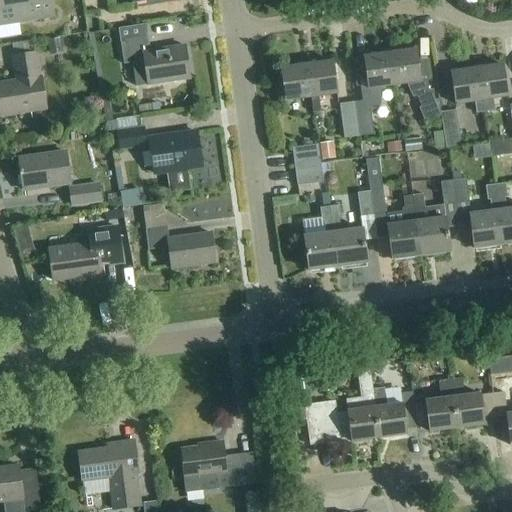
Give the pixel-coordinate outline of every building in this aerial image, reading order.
[(0,0),(0,25),(36,20),(35,19),(53,16),(50,0),(0,0)] [(48,40),(50,56),(62,55),(60,38),(48,40)] [(190,79),(185,48),(145,54),(143,38),(120,41),(124,65),(147,62),(150,85),(190,79)] [(17,82),(0,85),(0,116),(46,109),(41,79),(40,79),(36,54),(33,54),(31,43),(12,46),(14,58),(13,58),(17,82)] [(415,50),(390,54),(395,87),(407,85),(413,98),(416,98),(421,108),(418,109),(424,121),(442,119),(441,113),(440,113),(439,102),(435,103),(433,91),(428,91),(427,82),(431,81),(428,60),(417,62),(415,50)] [(364,58),(366,69),(354,71),(357,88),(361,87),(363,102),(355,103),(360,137),(375,134),(371,108),(380,107),(381,89),(395,87),(390,54),(364,58)] [(338,95),(332,62),(307,66),(312,98),(314,114),(320,113),(318,98),(338,95)] [(507,98),(502,65),(477,69),(482,102),(484,114),(494,113),(492,100),(507,98)] [(312,98),(307,66),(281,70),(286,102),(312,98)] [(484,114),(482,102),(477,69),(451,73),(456,106),(474,103),(476,115),(484,114)] [(360,137),(355,103),(340,105),(346,139),(360,137)] [(441,113),(442,119),(446,148),(461,146),(456,111),(441,113)] [(116,120),(118,131),(116,131),(119,151),(147,147),(144,127),(142,127),(141,117),(116,120)] [(202,168),(197,133),(149,140),(154,175),(202,168)] [(511,139),(490,143),(492,158),(511,155),(511,139)] [(421,140),(404,141),(405,153),(422,152),(421,140)] [(400,142),(387,144),(388,154),(402,152),(400,142)] [(322,163),(336,161),(334,143),(320,144),(322,163)] [(294,168),(321,165),(318,146),(292,149),(294,168)] [(19,160),(24,191),(70,185),(66,153),(19,160)] [(378,159),(366,160),(370,192),(373,217),(386,216),(378,159)] [(323,183),(321,165),(294,168),(297,187),(323,183)] [(465,180),(453,182),(456,205),(468,204),(465,180)] [(453,182),(441,183),(444,207),(456,205),(453,182)] [(68,188),(71,208),(102,203),(99,183),(68,188)] [(143,185),(122,188),(124,204),(145,201),(143,185)] [(505,185),(495,186),(503,246),(511,244),(511,210),(506,211),(504,199),(507,199),(505,185)] [(491,213),(470,216),(474,250),(503,246),(495,186),(485,187),(487,201),(490,201),(491,213)] [(370,192),(358,193),(361,219),(373,217),(370,192)] [(423,196),(413,197),(421,257),(450,253),(444,207),(425,209),(423,196)] [(404,224),(387,227),(389,238),(392,261),(421,257),(413,197),(403,198),(405,209),(402,209),(404,224)] [(340,207),(330,208),(338,268),(367,264),(364,241),(362,230),(341,233),(339,221),(342,221),(340,207)] [(338,268),(330,208),(320,209),(322,223),(324,223),(326,235),(304,238),(309,272),(338,268)] [(172,270),(215,264),(211,234),(169,240),(167,227),(146,230),(149,251),(169,248),(172,270)] [(89,245),(49,251),(54,281),(79,278),(80,282),(100,279),(98,264),(123,261),(119,230),(88,234),(89,245)] [(335,403),(305,406),(302,381),(288,382),(293,422),(307,420),(310,446),(340,442),(339,439),(351,437),(351,443),(379,439),(373,390),(370,370),(369,370),(359,371),(357,372),(361,399),(346,401),(348,413),(336,415),(335,403)] [(462,379),(450,380),(457,429),(484,426),(483,420),(495,419),(492,399),(481,400),(480,394),(464,396),(462,379)] [(415,405),(414,405),(417,429),(429,427),(429,433),(457,429),(450,380),(439,382),(441,399),(425,401),(426,403),(415,405)] [(401,394),(402,404),(387,406),(384,389),(373,390),(379,439),(406,436),(405,430),(417,429),(414,405),(415,405),(413,393),(401,394)] [(511,446),(511,414),(507,415),(504,397),(492,399),(495,419),(507,417),(510,446),(511,446)] [(134,442),(107,445),(108,449),(79,453),(82,482),(109,479),(113,510),(141,507),(136,475),(138,475),(134,442)] [(223,443),(207,445),(207,447),(181,450),(184,478),(201,476),(203,488),(206,490),(244,486),(241,462),(226,464),(223,443)] [(18,467),(0,469),(0,503),(4,503),(4,511),(40,511),(37,486),(21,488),(18,467)] [(143,511),(155,511),(155,502),(143,503),(143,511)]
